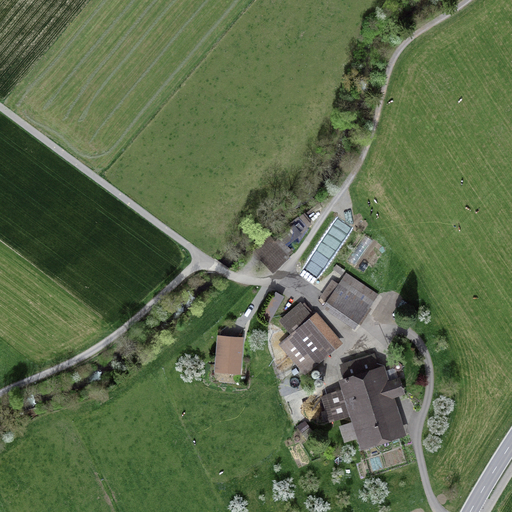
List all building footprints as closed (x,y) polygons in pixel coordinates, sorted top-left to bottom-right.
[(289,244),(310,222),(302,214),(280,236),(289,244)] [(327,230),(306,268),(321,277),(350,226),(337,219),(334,224),(335,224),(330,232),(327,230)] [(267,235),(251,250),(270,271),(287,256),(267,235)] [(337,283),(322,306),(352,326),(368,303),(337,283)] [(338,341),(299,297),(275,318),(287,332),(276,343),(303,372),(338,341)] [(241,336),(214,334),(212,370),(238,371),(241,336)] [(348,411),(358,446),(406,432),(395,395),(405,392),(399,372),(387,375),(382,360),(337,374),(342,388),(321,394),(328,417),(348,411)]
